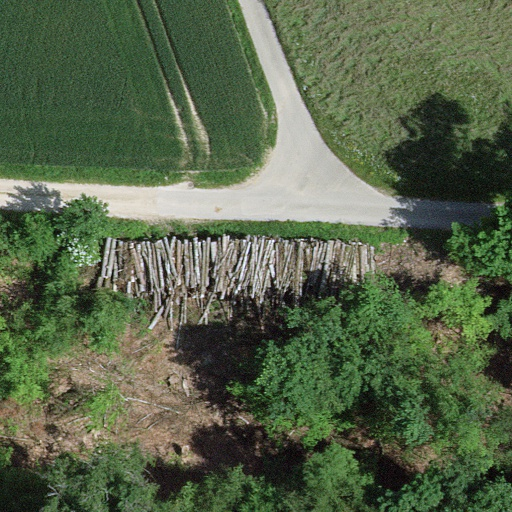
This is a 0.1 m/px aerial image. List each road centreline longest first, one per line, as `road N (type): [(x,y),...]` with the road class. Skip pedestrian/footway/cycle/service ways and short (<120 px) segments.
road 1 (track): [(511,217),(0,188)]
road 2 (track): [(327,206),(252,0)]
